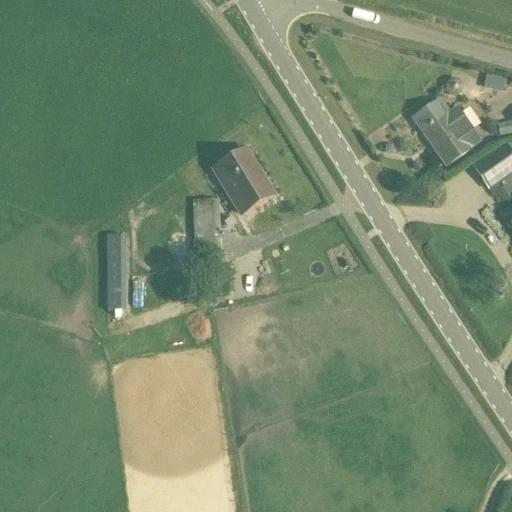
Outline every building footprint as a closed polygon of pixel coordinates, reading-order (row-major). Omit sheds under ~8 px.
[(459,82),(451,81),(445,85),(444,92),(448,99),(455,100),(461,96),(463,88),(459,82)] [(450,116),(441,104),(414,122),(429,145),(430,144),(446,167),(479,145),(456,112),(450,116)] [(488,193),(511,176),(511,156),(505,146),(471,168),(488,193)] [(259,182),(243,155),(214,172),(241,218),(273,198),(262,180),(259,182)] [(325,186),(306,191),(309,203),(328,198),(325,186)] [(195,279),(218,278),(217,266),(222,266),(219,202),(192,203),(195,279)] [(511,234),(511,210),(501,218),(511,234)] [(268,262),(282,255),(291,271),(323,254),(316,239),(284,255),(275,238),(259,246),(268,262)]
